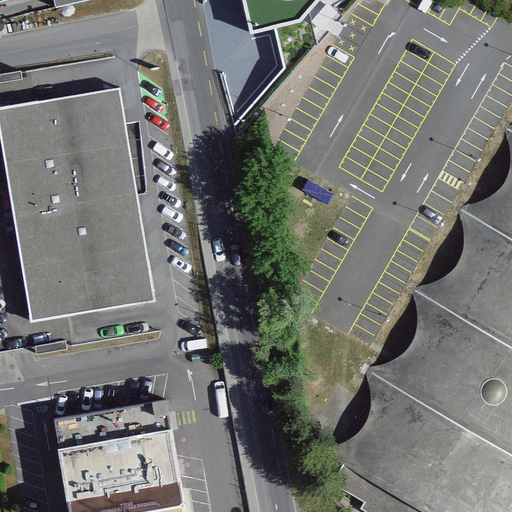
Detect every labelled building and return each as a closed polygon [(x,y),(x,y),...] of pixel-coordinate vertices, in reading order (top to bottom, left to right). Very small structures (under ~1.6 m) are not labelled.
[(0,0),(0,9),(37,0),(0,0)] [(243,0),(253,40),(306,36),(335,0),(243,0)] [(118,87),(0,107),(0,112),(37,321),(155,300),(118,87)] [(408,511),(511,511),(511,158),(332,468),(408,511)] [(69,506),(182,487),(167,398),(54,417),(69,506)] [(69,506),(69,511),(185,511),(182,487),(69,506)]
